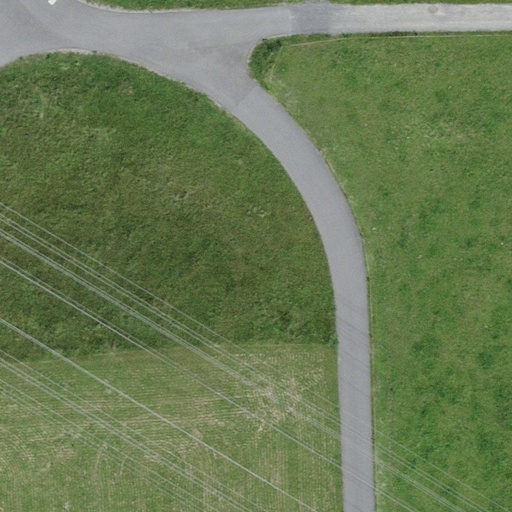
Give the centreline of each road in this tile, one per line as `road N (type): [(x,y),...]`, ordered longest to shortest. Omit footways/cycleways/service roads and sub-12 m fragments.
road 1 (track): [(192,71),(283,139),(333,215),(349,511)]
road 2 (track): [(511,26),(263,43),(192,71)]
road 3 (track): [(74,0),(116,39),(192,71)]
road 4 (track): [(116,39),(0,82)]
